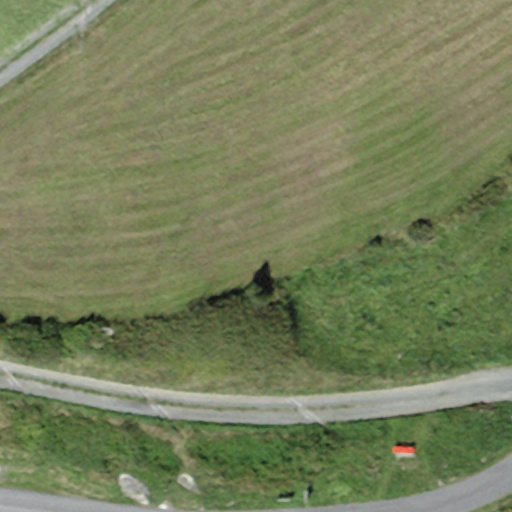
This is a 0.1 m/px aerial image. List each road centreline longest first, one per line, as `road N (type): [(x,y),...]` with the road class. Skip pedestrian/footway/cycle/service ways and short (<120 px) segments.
road 1 (track): [(511,377),(264,398),(118,388),(0,366)]
road 2 (unclassified): [(300,511),(443,493),(511,461)]
road 3 (unclassified): [(0,493),(208,511)]
